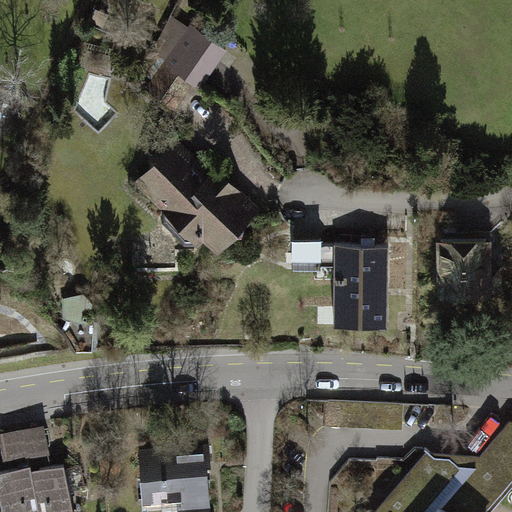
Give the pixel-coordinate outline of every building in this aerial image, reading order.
[(192,27),(157,80),(174,91),(181,79),(203,93),(230,51),(192,27)] [(208,240),(222,254),(264,213),(217,167),(211,174),(180,143),(145,179),(158,193),(153,198),(202,247),(208,240)] [(327,242),(297,241),(296,274),(326,274),(327,242)] [(506,243),(442,242),(440,300),(505,302),(506,243)] [(393,248),(341,248),(341,328),(393,328),(393,248)] [(56,418),(13,425),(17,450),(60,444),(56,418)] [(409,477),(379,511),(485,511),(511,481),(511,429),(482,465),(459,464),(452,455),(435,455),(414,480),(409,477)] [(217,511),(214,448),(144,453),(148,511),(183,509),(182,511),(217,511)] [(38,468),(3,474),(9,511),(80,511),(73,470),(39,476),(38,468)]
